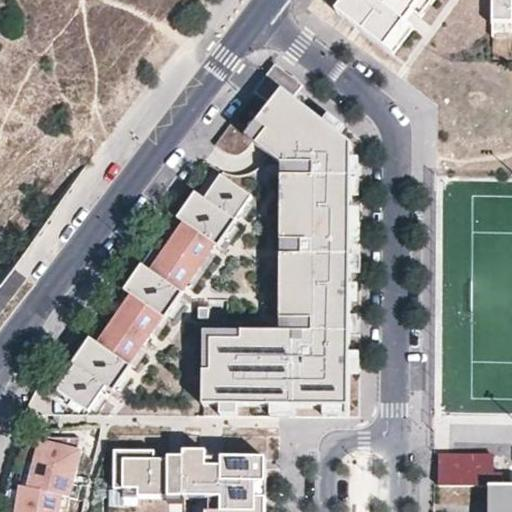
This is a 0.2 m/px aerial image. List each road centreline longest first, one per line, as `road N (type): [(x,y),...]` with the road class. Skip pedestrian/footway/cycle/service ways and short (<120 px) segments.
road 1 (residential): [(398,439),(391,128),(350,84),(256,16)]
road 2 (residential): [(0,369),(14,337),(256,16)]
road 3 (residential): [(398,439),(337,440),(331,511)]
